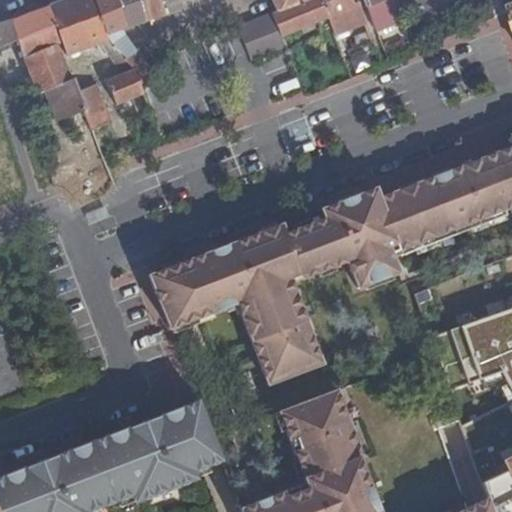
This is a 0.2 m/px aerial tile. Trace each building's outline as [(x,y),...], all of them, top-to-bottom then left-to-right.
[(116,105),(144,95),(141,87),(137,75),(107,37),(93,0),(61,0),(46,6),(63,42),(66,54),(100,42),(123,75),(107,81),(116,105)] [(120,33),(165,14),(160,0),(93,0),(107,37),(137,75),(141,87),(151,83),(144,66),(120,33)] [(277,34),(318,17),(318,15),(311,0),(268,0),(273,12),(269,14),(277,34)] [(311,0),(318,15),(347,6),(345,0),(311,0)] [(379,31),(402,22),(397,9),(393,0),(360,0),(363,5),(368,4),(379,31)] [(328,39),(362,26),(353,4),(347,6),(318,15),(318,17),(328,39)] [(68,76),(58,44),(63,42),(46,6),(10,21),(17,39),(35,88),(44,86),(68,76)] [(269,14),(232,29),(246,59),(281,46),(277,34),(269,14)] [(0,44),(17,39),(10,21),(0,23),(0,44)] [(67,118),(84,112),(77,92),(70,76),(68,76),(44,86),(45,90),(53,109),(63,106),(67,118)] [(94,85),(77,92),(84,112),(91,129),(109,122),(94,85)] [(484,124),(460,133),(466,148),(490,140),(484,124)] [(511,147),(495,153),(497,159),(505,181),(511,178),(511,147)] [(511,178),(505,181),(497,159),(471,165),(468,163),(381,198),(376,189),(322,210),(324,219),(286,235),(282,225),(149,276),(171,332),(240,305),(271,384),(323,364),(293,285),(291,279),(301,276),(303,282),(348,264),(358,291),(365,289),(391,278),(398,276),(394,264),(393,264),(391,258),(409,252),(411,258),(429,251),(456,241),(481,232),(511,220),(511,178)] [(106,204),(87,212),(91,221),(110,214),(106,204)] [(511,225),(511,220),(481,232),(482,237),(511,225)] [(458,247),(456,241),(429,251),(431,257),(458,247)] [(394,264),(411,258),(409,252),(391,258),(393,264),(394,264)] [(293,285),(303,282),(301,276),(291,279),(293,285)] [(393,286),(391,278),(365,289),(367,296),(393,286)] [(487,496),(492,511),(511,511),(511,306),(429,335),(448,388),(499,369),(511,390),(511,397),(461,424),(487,496)] [(17,358),(0,364),(0,366),(3,375),(21,368),(17,358)] [(364,456),(338,389),(280,412),(290,438),(297,436),(301,447),(295,450),(307,482),(264,499),(243,507),(244,511),(492,511),(487,496),(455,511),(382,511),(361,457),(364,456)] [(181,406),(0,476),(0,508),(1,511),(85,511),(101,505),(116,500),(132,493),(135,500),(136,503),(148,498),(161,493),(198,480),(196,475),(194,469),(209,463),(223,458),(214,438),(197,400),(181,406)] [(301,447),(297,436),(290,438),(295,450),(301,447)] [(211,469),(209,463),(194,469),(196,475),(211,469)] [(135,500),(132,493),(116,500),(118,506),(135,500)] [(151,504),(163,500),(161,493),(148,498),(151,504)]
